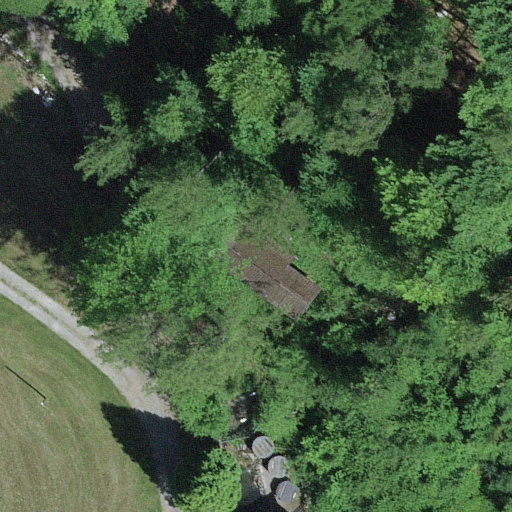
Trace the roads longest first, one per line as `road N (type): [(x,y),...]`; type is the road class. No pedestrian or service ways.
road 1 (track): [(23,0),(94,130),(135,234),(159,320),(150,410)]
road 2 (unclassified): [(173,511),(150,410),(116,362),(0,279)]
